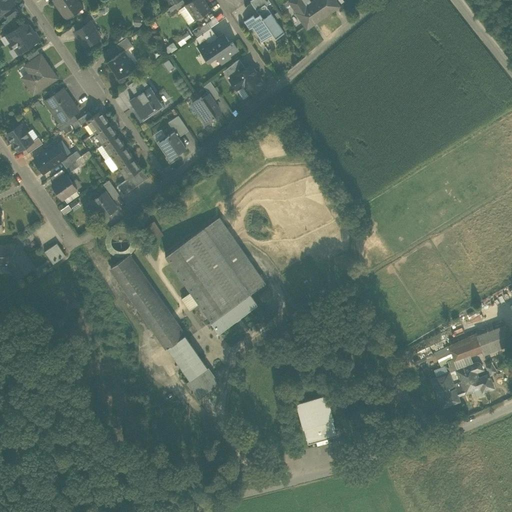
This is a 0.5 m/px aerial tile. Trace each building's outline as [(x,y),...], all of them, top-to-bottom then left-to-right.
[(0,0),(0,13),(3,11),(13,4),(14,4),(11,0),(0,0)] [(63,7),(57,0),(52,0),(59,10),(63,7)] [(59,10),(65,19),(76,11),(74,8),(81,3),(78,0),(57,0),(63,7),(59,10)] [(186,4),(182,0),(180,0),(178,2),(170,7),(174,13),(178,10),(185,5),(186,4)] [(185,5),(195,19),(210,9),(203,0),(191,0),(186,4),(185,5)] [(251,0),(250,1),(256,10),(265,4),(266,6),(271,2),(268,0),(251,0)] [(296,13),(306,26),(314,20),(316,22),(333,10),(333,9),(326,0),(314,0),(311,3),(309,0),(291,0),(289,2),(289,3),(290,2),(297,12),(296,13)] [(326,0),(333,9),(337,6),(338,7),(339,6),(334,0),(326,0)] [(74,8),(76,11),(83,7),(81,3),(74,8)] [(3,11),(9,20),(19,14),(13,4),(3,11)] [(91,13),(95,17),(107,9),(104,4),(91,13)] [(253,15),(244,22),(249,29),(251,27),(261,42),(272,34),(275,39),(284,32),(266,6),(265,4),(256,10),(259,15),(254,17),(253,15)] [(195,19),(185,5),(178,10),(188,24),(195,19)] [(215,16),(210,9),(195,19),(199,25),(200,27),(207,22),(215,16)] [(219,22),(215,16),(207,22),(210,28),(219,22)] [(78,38),(84,47),(100,36),(89,21),(77,29),(81,36),(78,38)] [(193,30),(197,37),(210,28),(207,22),(200,27),(199,25),(193,30)] [(20,46),(23,50),(38,39),(39,38),(35,33),(34,33),(28,26),(23,24),(6,36),(15,48),(17,46),(18,47),(20,46)] [(217,38),(210,28),(197,37),(195,38),(200,45),(204,41),(207,46),(217,39),(216,38),(217,38)] [(228,56),(237,49),(232,42),(229,44),(227,41),(228,41),(223,33),(217,38),(216,38),(217,39),(207,46),(204,41),(200,45),(198,46),(208,60),(215,55),(221,63),(229,58),(228,56)] [(116,44),(122,52),(123,51),(132,45),(127,37),(116,44)] [(28,56),(31,61),(42,53),(39,49),(28,56)] [(108,61),(119,78),(133,68),(128,60),(129,59),(123,51),(122,52),(108,61)] [(23,76),(34,92),(58,76),(42,53),(31,61),(27,64),(31,71),(23,76)] [(225,70),(231,78),(245,68),(239,59),(225,70)] [(249,94),(263,84),(250,65),(245,68),(231,78),(230,79),(236,89),(241,86),(245,86),(249,94)] [(127,85),(135,96),(150,87),(142,75),(127,85)] [(209,94),(214,101),(220,96),(210,81),(203,86),(209,94)] [(141,117),(161,103),(154,93),(150,87),(135,96),(130,100),(134,106),(141,117)] [(59,122),(60,123),(72,115),(73,114),(78,110),(63,88),(45,101),(59,122)] [(141,117),(134,106),(133,107),(143,121),(165,106),(155,93),(154,93),(161,103),(141,117)] [(199,114),(205,124),(215,117),(214,115),(220,111),(214,103),(215,103),(214,101),(209,94),(202,98),(201,97),(193,102),(200,113),(199,114)] [(87,121),(95,132),(108,123),(100,111),(92,117),(86,120),(87,121)] [(78,119),(81,124),(87,121),(86,120),(92,117),(89,112),(78,119)] [(56,124),(61,130),(71,124),(76,120),(72,115),(60,123),(59,122),(56,124)] [(168,122),(174,131),(178,137),(188,130),(178,115),(168,122)] [(95,132),(103,144),(116,134),(108,123),(95,132)] [(6,134),(18,151),(24,147),(32,142),(32,141),(20,124),(13,129),(12,129),(9,131),(9,132),(6,134)] [(177,154),(186,148),(178,137),(174,131),(167,137),(159,142),(171,158),(177,154)] [(103,144),(111,155),(124,146),(116,134),(103,144)] [(167,137),(166,135),(156,141),(166,156),(165,157),(170,164),(179,157),(177,154),(171,158),(159,142),(167,137)] [(24,147),(28,153),(42,143),(38,137),(32,141),(32,142),(24,147)] [(34,159),(43,172),(52,166),(51,165),(56,161),(57,162),(65,156),(55,141),(47,147),(48,149),(34,159)] [(111,155),(119,167),(132,157),(124,146),(111,155)] [(62,161),(66,166),(75,160),(80,156),(77,151),(62,161)] [(141,169),(132,157),(119,167),(127,179),(131,175),(136,172),(141,169)] [(79,165),(75,160),(66,166),(70,171),(79,165)] [(141,169),(136,172),(143,181),(148,178),(142,168),(141,169)] [(136,172),(131,175),(138,185),(143,181),(136,172)] [(52,185),(62,199),(77,189),(67,174),(52,185)] [(127,179),(133,188),(138,185),(131,175),(127,179)] [(127,179),(122,182),(128,192),(133,188),(127,179)] [(103,184),(113,199),(119,195),(109,180),(103,184)] [(123,195),(128,192),(122,182),(117,185),(123,195)] [(99,211),(103,217),(116,207),(105,191),(92,200),(95,206),(94,207),(97,212),(99,211)] [(219,217),(202,228),(249,295),(265,283),(219,217)] [(165,255),(219,331),(240,316),(256,305),(249,295),(202,228),(165,255)] [(44,251),(53,264),(61,258),(65,255),(57,243),(44,251)] [(0,245),(0,264),(7,264),(17,278),(32,267),(16,245),(0,245)] [(111,267),(167,348),(185,335),(128,255),(111,267)] [(511,343),(505,325),(477,335),(478,339),(482,350),(483,354),(511,343)] [(449,345),(450,350),(478,339),(477,335),(475,333),(449,345)] [(207,367),(185,335),(167,348),(190,379),(190,380),(207,368),(207,367)] [(408,355),(433,354),(433,339),(408,340),(408,355)] [(482,350),(478,339),(450,350),(454,361),(469,355),(482,350)] [(270,352),(270,360),(281,360),(281,352),(270,352)] [(473,363),(469,355),(454,361),(452,361),(456,370),(473,364),(473,363)] [(431,378),(442,406),(459,400),(457,395),(464,393),(465,394),(481,388),(483,392),(493,388),(488,375),(478,379),(476,371),(483,369),(480,363),(477,362),(473,363),(473,364),(456,370),(459,379),(452,382),(448,372),(431,378)] [(487,367),(491,374),(495,371),(491,364),(487,367)] [(210,381),(214,378),(207,367),(207,368),(203,371),(210,381)] [(207,368),(190,380),(190,379),(186,382),(199,399),(219,385),(214,378),(210,381),(203,371),(207,368)] [(308,444),(337,436),(326,396),(297,404),(308,444)]
